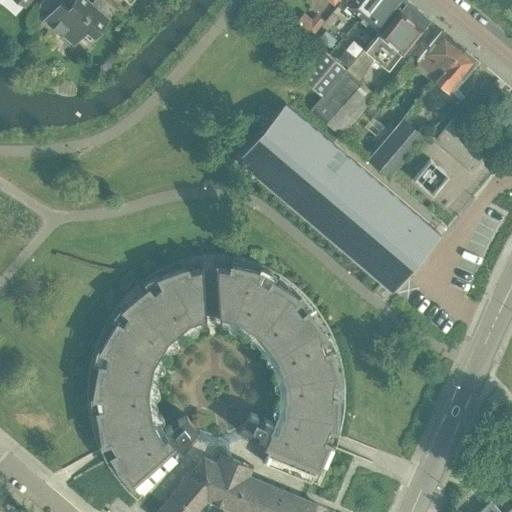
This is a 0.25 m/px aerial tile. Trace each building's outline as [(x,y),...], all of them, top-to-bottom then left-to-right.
[(106,17),(114,7),(105,0),(91,0),(90,3),(86,0),(70,0),(66,6),(59,0),(58,0),(40,0),(37,4),(46,13),(41,19),(72,45),(85,30),(92,37),(108,18),(106,17)] [(359,16),(372,0),(349,0),(346,5),(359,16)] [(377,30),(402,0),(372,0),(359,16),(377,30)] [(394,57),(427,18),(405,0),(403,0),(363,48),(373,57),(385,67),(394,57)] [(326,30),(319,38),(330,47),(336,38),(326,30)] [(436,76),(460,46),(441,30),(416,59),(436,76)] [(448,92),(475,60),(460,46),(436,76),(433,79),(448,92)] [(373,93),(364,84),(323,50),(299,78),(320,96),(308,109),(338,135),(373,93)] [(345,50),(338,59),(347,67),(354,58),(345,50)] [(400,83),(406,75),(400,70),(394,77),(400,83)] [(368,119),(382,104),(375,98),(361,114),(368,119)] [(267,134),(244,161),(263,176),(262,176),(270,188),(274,186),(279,190),(279,191),(287,202),(290,200),(296,204),(295,204),(303,216),(307,214),(312,218),(320,230),(323,228),(329,232),(328,232),(336,244),(340,242),(384,279),(405,265),(401,259),(412,245),(418,250),(424,242),(432,233),(435,230),(356,162),(343,151),(284,102),(280,109),(271,130),(277,135),(273,139),(267,134)] [(388,176),(422,136),(402,118),(367,159),(388,176)] [(486,148),(451,119),(436,138),(470,167),(486,148)] [(337,347),(328,328),(324,319),(318,311),(312,303),(306,296),(298,288),(290,282),(283,276),(275,271),(266,267),(257,263),(252,261),(242,257),(232,255),(229,268),(215,266),(215,261),(199,262),(200,267),(186,271),(181,258),(166,264),(152,272),(139,282),(126,292),(116,305),(106,319),(98,335),(92,351),(88,368),(86,385),(86,402),(87,407),(87,412),(88,417),(89,423),(91,428),(98,448),(100,453),(104,460),(109,470),(115,478),(121,486),(128,493),(149,511),(194,511),(195,511),(206,499),(213,502),(215,499),(222,502),(221,506),(232,510),(231,511),(233,511),(236,511),(312,511),(316,503),(311,501),(332,451),(334,446),(337,439),(338,434),(340,428),(344,407),(344,387),(342,367),(337,347)] [(511,511),(511,505),(504,511),(500,511),(489,500),(476,511),(511,511)]
